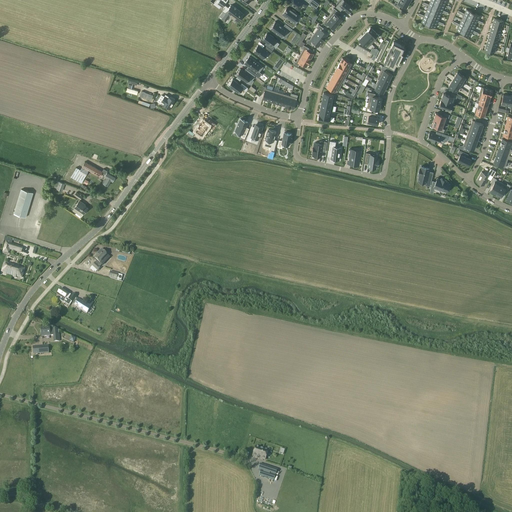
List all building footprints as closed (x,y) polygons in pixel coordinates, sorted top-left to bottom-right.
[(287,0),(288,0),(288,1),(299,9),(302,4),(306,7),(308,4),(310,6),(312,4),(305,0),(301,0),(302,0),(300,0),(287,0)] [(344,0),(340,0),(335,6),(340,10),(342,7),(348,12),(352,7),(344,0)] [(395,1),(394,4),(399,8),(401,5),(406,7),(409,3),(404,0),(399,0),(398,2),(395,1)] [(438,2),(435,8),(443,11),(443,10),(445,5),(438,2)] [(222,19),(225,21),(230,14),(233,16),(232,18),(237,22),(239,20),(240,20),(241,18),(241,17),(242,15),(239,13),(240,11),(236,8),(234,7),(231,5),(229,8),(225,13),(226,13),(222,19)] [(426,10),(433,13),(435,8),(428,5),(428,6),(426,10)] [(286,9),(282,14),(287,17),(284,21),(290,25),(295,19),(296,20),(299,15),(295,13),(296,12),(292,9),(292,10),(288,7),(286,9),(285,9),(286,9)] [(332,11),(329,15),(338,23),(342,18),(337,14),(338,11),(334,8),(332,10),(332,11)] [(435,8),(433,13),(440,16),(442,12),(443,11),(435,8)] [(464,13),(464,14),(471,17),(473,12),(466,9),(464,13)] [(424,15),(424,16),(431,19),(433,13),(426,10),(424,15)] [(473,12),(471,17),(478,21),(478,20),(480,15),(473,12)] [(433,13),(431,19),(438,22),(438,21),(440,16),(433,13)] [(463,15),(461,19),(468,23),(471,17),(464,14),(463,15)] [(329,15),(323,23),(327,26),(329,24),(334,28),(338,23),(329,15)] [(423,17),(421,22),(428,25),(431,19),(424,16),(423,17)] [(471,17),(468,23),(475,26),(476,23),(477,22),(478,21),(471,17)] [(494,18),(493,24),(502,26),(504,21),(494,18)] [(431,19),(428,25),(435,28),(437,23),(438,22),(431,19)] [(459,24),(466,28),(468,23),(461,19),(459,24)] [(275,21),(270,28),(282,37),(286,32),(289,34),(292,29),(285,24),(283,27),(275,21)] [(468,23),(466,28),(473,31),(473,30),(475,26),(468,23)] [(314,32),(314,33),(323,40),(327,34),(322,30),(324,28),(319,24),(317,27),(318,28),(317,29),(314,32)] [(458,25),(456,30),(463,33),(466,28),(459,24),(458,25)] [(370,27),(366,31),(375,40),(379,35),(370,27)] [(466,28),(463,33),(470,36),(472,32),(473,31),(466,28)] [(366,31),(363,35),(371,44),(375,40),(366,31)] [(267,33),(263,39),(268,43),(266,45),(273,50),(274,47),(272,46),(277,40),(273,38),(273,37),(270,35),(267,33)] [(308,38),(306,41),(307,41),(311,45),(313,42),(319,46),(323,40),(314,33),(309,39),(308,38)] [(363,35),(359,39),(368,48),(371,44),(363,35)] [(394,41),(384,62),(393,67),(396,62),(397,62),(402,52),(401,51),(404,46),(394,41)] [(258,44),(253,51),(263,58),(268,52),(270,53),(272,50),(266,46),(264,49),(258,44)] [(486,44),(485,50),(494,53),(496,47),(486,44)] [(303,48),(300,55),(310,60),(314,54),(307,50),(309,47),(304,45),(302,48),(303,48)] [(295,60),(293,63),(298,66),(300,63),(306,67),(310,60),(300,55),(297,59),(296,61),(295,60)] [(249,56),(244,63),(248,66),(251,68),(249,70),(252,72),(259,77),(262,74),(259,72),(257,70),(261,65),(261,64),(249,56)] [(343,57),(340,62),(350,68),(353,63),(343,57)] [(340,62),(337,67),(348,73),(350,68),(340,62)] [(382,69),(379,73),(390,78),(392,74),(387,71),(388,68),(382,65),(381,68),(382,69)] [(337,67),(334,72),(345,78),(348,73),(337,67)] [(241,68),(236,74),(238,76),(237,77),(241,79),(241,78),(249,84),(256,76),(248,70),(246,72),(244,71),(241,68)] [(334,72),(332,77),(342,83),(345,78),(334,72)] [(457,72),(454,77),(462,82),(465,77),(457,72)] [(379,73),(377,78),(378,79),(387,83),(390,78),(379,73)] [(332,77),(329,81),(340,87),(342,83),(332,77)] [(454,77),(451,81),(460,86),(462,82),(454,77)] [(234,80),(229,86),(236,91),(239,93),(243,88),(246,91),(248,88),(242,83),(240,84),(233,79),(232,79),(234,80)] [(376,83),(377,84),(385,88),(387,83),(378,79),(376,83)] [(329,81),(326,86),(337,92),(340,87),(329,81)] [(451,81),(448,86),(457,91),(460,86),(451,81)] [(374,82),(372,86),(375,88),(383,93),(385,88),(377,84),(376,83),(374,82)] [(263,85),(261,91),(265,92),(262,99),(266,100),(269,101),(272,90),(270,89),(266,88),(266,86),(263,85)] [(481,87),(479,92),(480,92),(490,95),(492,90),(481,87)] [(272,90),(269,101),(273,102),(275,103),(278,92),(276,91),(275,91),(272,90)] [(151,100),(153,95),(141,91),(140,96),(151,100)] [(278,92),(275,103),(280,104),(281,105),(284,94),(283,93),(278,92)] [(323,98),(322,98),(332,100),(334,101),(334,100),(335,95),(324,92),(323,98)] [(368,92),(367,95),(370,96),(369,98),(369,101),(380,104),(382,98),(375,96),(375,93),(368,92)] [(478,97),(489,100),(490,95),(480,92),(478,97)] [(443,93),(441,99),(452,103),(453,104),(455,98),(456,98),(457,95),(451,93),(450,96),(443,93)] [(166,94),(160,103),(163,105),(164,104),(167,106),(169,108),(174,100),(175,99),(171,96),(170,98),(166,94)] [(284,94),(281,105),(287,107),(290,96),(290,95),(284,94)] [(290,96),(287,107),(293,109),(295,104),(296,101),(297,98),(290,96)] [(478,97),(476,102),(478,103),(487,105),(489,100),(478,97)] [(441,99),(439,105),(446,108),(445,111),(451,113),(452,109),(450,109),(452,103),(441,99)] [(366,107),(366,110),(371,112),(372,108),(379,110),(380,104),(369,101),(367,107),(366,107)] [(214,104),(209,111),(215,116),(213,119),(221,124),(225,119),(223,118),(226,113),(214,104)] [(476,107),(474,112),(484,116),(486,110),(476,107)] [(320,108),(319,114),(332,117),(333,111),(320,108)] [(364,111),(364,115),(367,115),(365,122),(370,124),(370,123),(377,124),(379,117),(370,116),(371,113),(364,111)] [(436,113),(434,119),(445,123),(446,123),(448,117),(449,118),(450,114),(444,112),(443,115),(436,113)] [(319,114),(318,119),(331,122),(332,117),(319,114)] [(240,118),(235,130),(242,133),(241,136),(245,138),(248,130),(245,129),(246,127),(248,122),(240,118)] [(198,127),(195,130),(201,135),(210,124),(213,127),(215,124),(209,119),(206,123),(202,120),(200,124),(199,123),(197,126),(198,127)] [(434,119),(432,125),(438,127),(437,130),(443,132),(445,129),(443,128),(445,123),(434,119)] [(472,120),(470,125),(481,129),(483,124),(472,120)] [(251,141),(252,137),(258,139),(262,128),(255,125),(253,132),(249,131),(246,139),(251,141)] [(470,125),(468,130),(479,134),(481,129),(470,125)] [(265,141),(264,145),(271,147),(270,149),(274,150),(276,141),(273,140),(276,131),(269,129),(267,133),(267,132),(266,136),(267,136),(265,141)] [(511,130),(505,129),(503,135),(511,137),(511,130)] [(468,130),(467,135),(477,139),(479,134),(468,130)] [(430,132),(428,137),(431,138),(431,140),(436,141),(439,142),(439,141),(440,138),(445,140),(447,141),(448,139),(449,135),(437,131),(436,134),(430,132)] [(279,140),(278,146),(281,147),(282,144),(285,145),(285,144),(289,145),(289,142),(291,143),(292,138),(290,138),(291,134),(284,132),(282,140),(279,140)] [(467,135),(465,140),(476,144),(477,139),(467,135)] [(511,142),(502,139),(500,145),(510,148),(511,142)] [(465,140),(463,145),(474,149),(476,144),(465,140)] [(313,146),(312,151),(313,152),(312,155),(321,157),(322,151),(325,151),(327,142),(320,141),(320,143),(314,143),(314,146),(313,146)] [(330,141),(328,150),(332,151),(331,156),(331,159),(337,160),(338,160),(339,160),(339,159),(339,155),(341,147),(335,147),(336,142),(330,141)] [(500,145),(498,151),(509,155),(511,149),(510,148),(500,145)] [(349,149),(347,160),(351,160),(350,163),(354,163),(354,162),(358,163),(359,163),(361,151),(360,151),(349,149)] [(460,154),(457,160),(468,165),(471,159),(465,156),(466,153),(459,150),(458,153),(460,154)] [(498,151),(496,157),(507,161),(509,155),(498,151)] [(366,152),(364,163),(368,164),(368,167),(376,168),(376,165),(378,165),(379,160),(377,159),(378,156),(370,155),(370,153),(366,152)] [(496,157),(493,163),(504,167),(507,161),(496,157)] [(85,161),(82,167),(89,170),(100,177),(102,173),(105,174),(104,177),(105,177),(102,182),(109,185),(111,181),(112,181),(116,175),(114,174),(115,173),(112,172),(111,173),(104,169),(102,171),(85,161)] [(419,174),(418,178),(426,180),(425,184),(430,186),(432,175),(428,174),(429,168),(421,166),(421,167),(420,167),(418,174),(419,174)] [(86,176),(89,170),(82,167),(80,170),(79,172),(80,173),(86,176)] [(481,172),(477,180),(484,185),(488,178),(491,180),(496,171),(490,168),(487,175),(481,172)] [(76,180),(82,184),(86,176),(80,173),(76,180)] [(493,184),(490,190),(495,193),(501,182),(496,179),(493,177),(490,182),(493,184)] [(432,180),(431,187),(434,188),(441,190),(441,189),(447,192),(448,190),(449,190),(450,186),(449,186),(450,184),(448,184),(449,182),(446,181),(446,180),(441,178),(441,179),(437,178),(436,182),(432,180)] [(501,182),(495,193),(501,196),(504,190),(507,192),(511,185),(508,183),(507,185),(501,182)] [(101,190),(111,196),(114,191),(105,185),(101,190)] [(21,189),(14,213),(26,217),(33,192),(21,189)] [(84,214),(86,211),(88,208),(85,205),(86,205),(79,200),(75,207),(84,214)] [(4,251),(3,253),(6,254),(7,253),(9,254),(9,252),(10,253),(11,251),(22,254),(24,247),(7,242),(4,251)] [(107,256),(105,253),(101,250),(96,255),(97,256),(94,259),(97,261),(95,264),(95,263),(92,267),(97,272),(100,269),(100,268),(102,265),(100,263),(107,256)] [(5,263),(3,267),(2,267),(1,273),(3,273),(2,275),(16,279),(16,278),(22,279),(25,269),(9,264),(5,263)] [(65,304),(69,306),(72,302),(69,301),(69,300),(68,299),(69,298),(68,297),(70,295),(61,289),(57,295),(62,298),(60,301),(65,304)] [(91,308),(91,307),(90,307),(84,303),(78,299),(74,306),(86,314),(91,308)] [(49,329),(41,329),(41,337),(53,336),(53,337),(58,337),(58,333),(57,333),(56,329),(53,329),(53,327),(49,326),(49,329)] [(42,346),(33,346),(33,353),(35,353),(35,354),(43,354),(42,346)] [(256,447),(253,456),(265,460),(268,451),(256,447)] [(259,476),(273,481),(277,470),(260,464),(258,470),(261,471),(259,476)]
